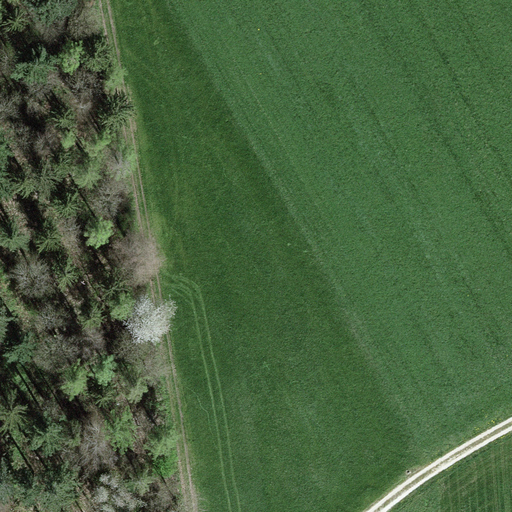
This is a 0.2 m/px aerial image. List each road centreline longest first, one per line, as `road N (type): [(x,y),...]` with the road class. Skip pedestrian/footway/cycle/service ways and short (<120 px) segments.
road 1 (track): [(103,0),(193,511)]
road 2 (track): [(511,428),(434,468),(381,511)]
